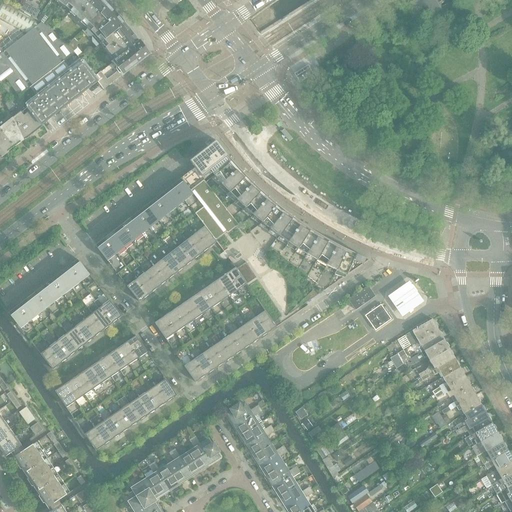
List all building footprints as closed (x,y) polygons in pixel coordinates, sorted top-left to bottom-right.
[(59,0),(71,9),(78,0),(59,0)] [(87,24),(108,4),(103,0),(78,0),(71,9),(87,24)] [(445,0),(414,0),(412,2),(416,9),(414,10),(418,15),(420,14),(427,25),(452,9),(449,3),(443,7),(440,3),(445,0)] [(66,105),(83,92),(84,91),(97,81),(94,77),(83,63),(81,60),(70,69),(65,61),(75,53),(73,51),(68,45),(61,38),(55,33),(52,31),(45,26),(41,23),(40,24),(4,3),(0,10),(0,19),(27,34),(0,55),(0,83),(6,79),(6,80),(19,96),(30,88),(36,95),(25,104),(28,107),(41,124),(54,114),(55,114),(60,109),(66,105)] [(124,22),(120,18),(120,17),(118,17),(113,11),(113,9),(108,4),(87,24),(95,34),(92,37),(92,42),(96,47),(102,42),(101,40),(124,22)] [(139,42),(135,37),(135,36),(133,36),(128,29),(128,27),(124,22),(101,40),(102,42),(116,60),(139,42)] [(77,48),(77,42),(73,39),(68,45),(73,51),(77,48)] [(122,74),(149,54),(144,48),(144,47),(140,41),(139,42),(116,60),(113,62),(119,70),(122,74)] [(308,66),(294,74),(296,76),(300,82),(313,74),(309,68),(308,66)] [(110,84),(107,80),(100,72),(94,77),(97,81),(103,89),(110,84)] [(15,109),(10,101),(5,103),(9,111),(15,109)] [(41,124),(28,107),(21,112),(21,111),(12,117),(23,139),(25,138),(26,138),(27,137),(29,137),(31,135),(31,134),(37,130),(38,130),(40,128),(40,127),(42,126),(41,124)] [(23,139),(12,117),(0,126),(0,128),(14,147),(23,139)] [(14,147),(0,128),(0,148),(5,154),(14,147)] [(306,303),(369,260),(347,250),(341,247),(326,239),(320,235),(306,226),(292,216),(287,212),(279,206),(278,206),(277,205),(269,198),(257,187),(245,176),(234,164),(224,151),(216,140),(189,161),(194,167),(202,178),(189,188),(193,194),(203,207),(195,213),(205,226),(216,240),(226,232),(227,233),(239,225),(209,186),(213,183),(259,243),(306,303)] [(202,178),(194,167),(181,178),(189,188),(202,178)] [(193,194),(189,188),(181,178),(172,185),(184,200),(193,194)] [(306,303),(259,243),(213,183),(209,186),(239,225),(227,233),(226,232),(216,240),(217,242),(216,242),(224,252),(228,249),(232,255),(228,258),(235,267),(236,267),(249,282),(246,284),(265,310),(268,308),(281,324),(299,311),(297,308),(306,303)] [(184,200),(172,185),(171,184),(172,185),(163,191),(176,207),(184,200)] [(176,207),(163,191),(155,198),(167,214),(176,207)] [(127,287),(136,279),(145,273),(153,266),(162,259),(170,253),(179,246),(187,239),(196,233),(205,226),(195,213),(203,207),(193,194),(184,200),(176,207),(167,214),(159,221),(150,227),(142,234),(133,241),(125,247),(116,254),(107,261),(127,287)] [(167,214),(155,198),(154,197),(154,198),(146,205),(159,221),(167,214)] [(159,221),(146,205),(138,211),(150,227),(159,221)] [(150,227),(138,211),(137,210),(137,211),(137,212),(129,218),(142,234),(150,227)] [(142,234),(129,218),(121,225),(133,241),(142,234)] [(133,241),(121,225),(120,224),(120,225),(112,231),(125,247),(133,241)] [(217,242),(216,240),(205,226),(196,233),(208,248),(216,242),(217,242)] [(125,247),(112,231),(104,238),(116,254),(125,247)] [(208,248),(196,233),(187,239),(200,255),(208,248)] [(116,254),(104,238),(103,237),(103,238),(95,245),(107,261),(116,254)] [(200,255),(187,239),(179,246),(191,262),(200,255)] [(191,262),(179,246),(170,253),(183,268),(191,262)] [(183,268),(170,253),(162,259),(174,275),(183,268)] [(90,275),(77,259),(68,266),(81,282),(90,275)] [(174,275),(162,259),(153,266),(166,282),(174,275)] [(81,282),(68,266),(67,265),(68,266),(60,272),(72,288),(81,282)] [(166,282),(153,266),(145,273),(157,288),(166,282)] [(236,267),(235,267),(226,273),(238,290),(246,284),(249,282),(236,267)] [(72,288),(60,272),(51,279),(64,295),(72,288)] [(157,288),(145,273),(136,279),(149,295),(157,288)] [(238,290),(226,273),(217,279),(229,296),(238,290)] [(50,347),(59,341),(67,334),(76,327),(84,321),(92,314),(101,307),(109,301),(90,275),(81,282),(72,288),(64,295),(55,302),(47,308),(38,315),(30,322),(21,329),(41,355),(50,347)] [(64,295),(51,279),(50,278),(51,279),(43,285),(55,302),(64,295)] [(149,295),(136,279),(127,287),(139,302),(149,295)] [(229,296),(217,279),(208,286),(220,302),(229,296)] [(381,310),(388,321),(393,328),(430,302),(414,280),(378,305),(381,310)] [(229,335),(238,329),(247,323),(256,317),(265,310),(246,284),(238,290),(229,296),(220,302),(211,308),(202,314),(193,320),(184,327),(175,333),(166,339),(184,366),(194,359),(203,353),(211,347),(220,341),(229,335)] [(55,302),(43,285),(34,292),(47,308),(55,302)] [(220,302),(208,286),(199,292),(211,308),(220,302)] [(355,310),(375,296),(371,290),(368,286),(348,300),(352,305),(355,310)] [(47,308),(34,292),(33,291),(34,292),(26,299),(38,315),(47,308)] [(211,308),(199,292),(191,298),(202,314),(211,308)] [(202,314),(191,298),(182,304),(193,320),(202,314)] [(38,315),(26,299),(17,305),(30,322),(38,315)] [(121,316),(109,301),(101,307),(113,322),(121,316)] [(30,322),(17,305),(16,304),(16,305),(17,306),(8,312),(21,329),(30,322)] [(193,320),(182,304),(173,310),(184,327),(193,320)] [(391,319),(381,304),(365,315),(375,330),(391,319)] [(113,322),(101,307),(92,314),(104,329),(113,322)] [(268,308),(265,310),(256,317),(267,333),(281,324),(268,308)] [(184,327),(173,310),(164,316),(175,333),(184,327)] [(104,329),(92,314),(84,321),(96,336),(104,329)] [(175,333),(164,316),(154,323),(166,339),(175,333)] [(267,333),(256,317),(247,323),(258,339),(267,333)] [(419,342),(438,330),(437,328),(438,327),(436,324),(434,324),(432,319),(409,332),(406,334),(407,336),(406,337),(410,344),(411,344),(412,345),(419,342)] [(96,336),(84,321),(76,327),(87,342),(96,336)] [(258,339),(247,323),(238,329),(249,345),(258,339)] [(87,342),(76,327),(67,334),(79,349),(87,342)] [(249,345),(238,329),(229,335),(240,351),(249,345)] [(421,352),(444,340),(442,337),(442,335),(440,332),(439,332),(438,330),(419,342),(421,345),(418,347),(421,352)] [(79,349),(67,334),(59,341),(70,356),(79,349)] [(147,352),(136,335),(127,341),(138,358),(147,352)] [(240,351),(229,335),(220,341),(232,357),(240,351)] [(429,360),(449,349),(448,347),(448,346),(446,343),(445,342),(444,340),(421,352),(423,357),(427,356),(429,360)] [(70,356),(59,341),(50,347),(62,362),(70,356)] [(138,358),(127,341),(118,348),(129,364),(138,358)] [(232,357),(220,341),(211,347),(223,364),(232,357)] [(62,362),(50,347),(41,355),(52,370),(62,362)] [(223,364),(211,347),(203,353),(214,370),(223,364)] [(129,364),(118,348),(109,354),(120,370),(129,364)] [(420,378),(427,374),(432,371),(454,358),(452,355),(453,354),(451,350),(450,350),(449,349),(429,360),(431,364),(429,365),(425,370),(419,374),(420,378)] [(403,350),(398,354),(403,364),(410,359),(408,356),(407,356),(403,350)] [(139,397),(148,391),(157,385),(165,379),(147,352),(138,358),(129,364),(120,370),(111,377),(103,383),(94,389),(85,395),(76,401),(66,408),(84,434),(94,428),(103,422),(112,415),(121,409),(130,403),(139,397)] [(214,370),(203,353),(194,359),(205,376),(214,370)] [(120,370),(109,354),(100,360),(111,377),(120,370)] [(396,369),(403,364),(398,354),(390,358),(396,369)] [(443,377),(459,367),(458,365),(459,364),(457,361),(456,361),(454,358),(432,371),(434,375),(437,374),(440,372),(443,377)] [(205,376),(194,359),(184,366),(195,382),(205,376)] [(111,377),(100,360),(91,366),(103,383),(111,377)] [(103,383),(91,366),(82,372),(94,389),(103,383)] [(434,395),(465,376),(463,374),(464,372),(462,369),(460,369),(459,367),(443,377),(446,382),(439,386),(439,387),(432,392),(434,395)] [(94,389),(82,372),(73,378),(85,395),(94,389)] [(422,381),(429,377),(427,374),(420,378),(418,380),(419,383),(422,381)] [(453,396),(470,386),(469,384),(470,383),(468,379),(466,379),(465,376),(434,395),(436,398),(443,394),(443,395),(450,390),(453,396)] [(85,395),(73,378),(64,384),(76,401),(85,395)] [(176,395),(165,379),(157,385),(168,401),(176,395)] [(76,401),(64,384),(55,391),(66,408),(76,401)] [(168,401),(157,385),(148,391),(159,407),(168,401)] [(456,407),(475,395),(474,392),(474,391),(473,388),(471,387),(470,386),(453,396),(456,401),(449,405),(448,407),(442,411),(442,412),(440,413),(442,416),(456,407)] [(159,407),(148,391),(139,397),(150,413),(159,407)] [(350,396),(347,391),(340,396),(343,401),(350,396)] [(15,399),(10,392),(6,395),(11,402),(15,399)] [(464,414),(481,404),(480,402),(480,401),(479,398),(477,398),(475,395),(456,407),(458,411),(461,409),(464,414)] [(150,413),(139,397),(130,403),(141,419),(150,413)] [(20,406),(15,399),(11,402),(16,409),(20,406)] [(141,419),(130,403),(121,409),(132,426),(141,419)] [(233,425),(260,408),(258,405),(249,411),(244,403),(240,406),(239,404),(225,412),(225,414),(228,420),(230,420),(233,425)] [(458,430),(460,429),(486,413),(485,410),(485,409),(483,406),(482,406),(481,404),(464,414),(467,419),(456,426),(458,430)] [(238,436),(257,424),(253,417),(262,411),(260,408),(233,425),(236,430),(236,431),(238,436)] [(132,426),(121,409),(112,415),(123,432),(132,426)] [(23,418),(27,416),(22,410),(19,412),(23,418)] [(475,432),(492,423),(491,421),(491,420),(489,416),(488,416),(486,413),(460,429),(461,430),(463,429),(464,432),(472,428),(475,432)] [(347,425),(356,419),(352,414),(344,420),(347,425)] [(450,422),(445,414),(442,416),(447,424),(450,422)] [(123,432),(112,415),(103,422),(114,438),(123,432)] [(0,434),(9,428),(4,420),(0,422),(0,434)] [(312,426),(307,420),(302,423),(307,430),(312,426)] [(114,438),(103,422),(94,428),(105,444),(114,438)] [(42,430),(37,423),(30,428),(35,435),(42,430)] [(344,432),(338,424),(338,423),(328,430),(334,439),(344,432)] [(477,444),(497,432),(495,429),(496,428),(494,425),(492,424),(492,423),(475,432),(478,438),(471,442),(472,444),(468,446),(470,448),(477,444)] [(246,445),(273,429),(271,426),(262,431),(257,424),(238,436),(241,440),(243,441),(246,445)] [(325,437),(318,426),(308,433),(315,443),(325,437)] [(0,446),(15,436),(9,428),(0,434),(0,446)] [(105,444),(94,428),(84,434),(95,451),(105,444)] [(251,456),(270,444),(266,437),(275,432),(273,429),(246,445),(249,450),(248,452),(251,456)] [(55,438),(51,432),(47,434),(51,441),(55,438)] [(486,451),(502,441),(501,439),(502,438),(500,435),(498,435),(497,432),(477,444),(480,448),(483,446),(486,451)] [(339,446),(348,439),(345,434),(335,441),(339,446)] [(398,447),(408,440),(404,435),(394,442),(398,447)] [(21,445),(15,436),(0,446),(0,448),(5,456),(13,451),(13,452),(14,454),(23,448),(21,445)] [(221,457),(213,443),(211,444),(208,440),(201,445),(195,436),(192,438),(197,445),(209,465),(214,462),(215,462),(221,459),(221,457)] [(209,465),(197,445),(192,438),(189,440),(195,449),(187,453),(199,472),(204,469),(204,467),(209,465)] [(484,464),(508,451),(506,448),(506,446),(505,443),(503,443),(502,441),(486,451),(474,458),(479,467),(484,464)] [(62,448),(57,442),(53,444),(58,451),(62,448)] [(66,494),(49,469),(33,444),(24,450),(22,446),(21,445),(23,448),(14,454),(50,506),(51,507),(59,502),(61,505),(61,504),(59,501),(58,500),(66,494)] [(259,466),(285,449),(284,446),(275,451),(270,444),(251,456),(254,460),(256,461),(259,466)] [(333,452),(328,444),(317,451),(323,459),(333,452)] [(66,455),(62,448),(58,451),(62,458),(66,455)] [(199,472),(187,453),(180,458),(175,449),(172,451),(177,459),(189,477),(193,474),(195,475),(199,472)] [(264,476),(283,464),(279,457),(287,452),(285,449),(259,466),(262,470),(261,472),(264,476)] [(189,477),(177,459),(172,451),(169,453),(174,461),(167,466),(179,485),(183,482),(184,480),(189,477)] [(496,470),(511,460),(511,458),(511,457),(511,455),(511,453),(509,453),(508,451),(484,464),(487,469),(494,465),(496,470)] [(333,466),(328,457),(322,460),(328,469),(333,466)] [(353,463),(349,457),(343,461),(347,467),(353,463)] [(73,465),(69,459),(65,461),(69,468),(73,465)] [(491,484),(511,472),(511,460),(496,470),(486,476),(491,484)] [(374,461),(354,475),(359,482),(379,469),(374,461)] [(179,485),(167,466),(160,470),(154,462),(152,463),(168,490),(173,487),(175,488),(179,485)] [(168,490),(152,463),(148,465),(151,470),(145,474),(159,497),(163,495),(164,493),(168,490)] [(271,486),(298,469),(296,466),(287,472),(283,464),(264,476),(267,481),(269,481),(271,486)] [(337,472),(340,470),(336,464),(333,466),(328,469),(333,478),(339,474),(337,472)] [(78,472),(73,465),(69,468),(74,475),(78,472)] [(277,497),(296,485),(291,477),(300,472),(298,469),(271,486),(274,491),(274,493),(277,497)] [(507,488),(511,484),(511,472),(491,484),(491,485),(488,487),(489,489),(492,487),(493,489),(504,483),(507,488)] [(159,497),(145,474),(144,475),(147,479),(132,488),(134,491),(128,494),(154,500),(155,497),(157,496),(158,498),(159,497)] [(85,482),(80,476),(76,478),(81,485),(85,482)] [(355,502),(368,492),(362,483),(349,493),(355,502)] [(497,506),(511,497),(511,484),(507,488),(496,495),(501,503),(497,506)] [(285,507),(311,490),(309,487),(301,492),(296,485),(277,497),(280,501),(281,502),(285,507)] [(344,485),(339,488),(341,491),(342,494),(347,491),(344,485)] [(88,498),(83,490),(75,495),(80,503),(88,498)] [(298,511),(309,506),(304,498),(313,493),(311,490),(285,507),(287,511),(298,511)] [(135,511),(145,511),(157,504),(155,505),(154,503),(154,500),(128,494),(132,500),(129,501),(135,511)] [(359,511),(372,502),(367,494),(353,504),(359,511)] [(511,497),(497,506),(499,509),(503,506),(504,507),(511,502),(511,497)] [(406,511),(408,511),(417,506),(413,501),(404,508),(406,511)] [(65,511),(61,504),(61,505),(59,502),(51,507),(52,510),(49,511),(65,511)] [(88,511),(94,508),(90,502),(82,507),(85,511),(88,511)] [(366,511),(368,511),(369,511),(371,511),(376,508),(372,503),(359,511),(366,511)] [(450,511),(456,508),(453,503),(446,507),(449,511),(450,511)]
